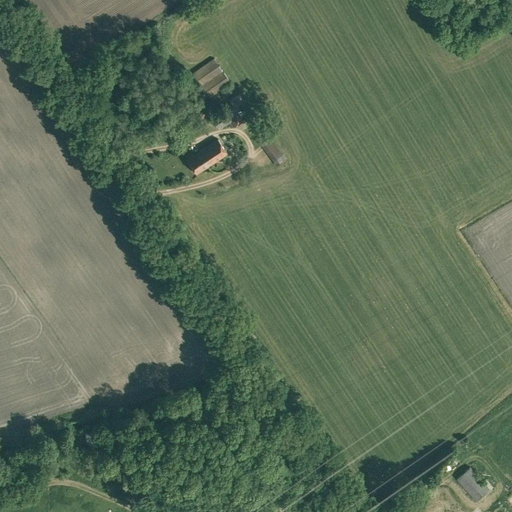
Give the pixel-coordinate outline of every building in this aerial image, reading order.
[(184,77),(200,102),(230,82),(214,58),(184,77)] [(210,116),(219,130),(229,123),(232,127),(245,118),(237,105),(243,101),(238,93),(228,99),(230,102),(210,116)] [(260,144),(276,166),(286,158),(271,137),(260,144)] [(186,159),(196,173),(227,153),(218,138),(186,159)] [(457,478),(477,500),(490,489),(470,466),(457,478)]
